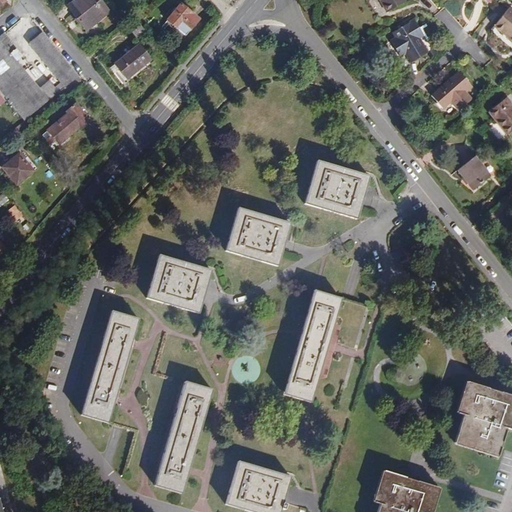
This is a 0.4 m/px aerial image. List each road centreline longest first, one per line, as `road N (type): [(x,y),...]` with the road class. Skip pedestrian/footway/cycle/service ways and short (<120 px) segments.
road 1 (residential): [(162,511),(122,493),(61,417),(96,291),(96,262)]
road 2 (residential): [(374,121),(511,292)]
road 3 (primary): [(0,300),(137,136)]
road 4 (residential): [(137,136),(30,0)]
road 5 (primary): [(137,136),(237,25)]
